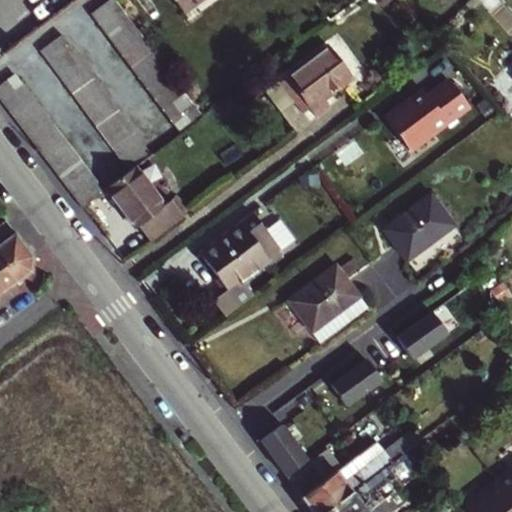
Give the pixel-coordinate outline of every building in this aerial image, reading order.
[(205,112),(156,50),(147,39),(116,0),(108,0),(94,11),(183,129),(205,112)] [(171,0),(174,3),(177,0),(186,11),(200,0),(171,0)] [(45,49),(93,113),(101,124),(133,167),(134,167),(154,151),(73,44),(65,34),(45,49)] [(328,48),(286,78),(314,116),(328,105),(322,97),(350,76),(328,48)] [(105,189),(56,124),(48,112),(16,70),(0,82),(0,92),(84,205),(105,189)] [(427,89),(391,117),(414,148),(473,105),(453,79),(432,95),(427,89)] [(151,241),(184,216),(171,200),(164,206),(134,167),(133,167),(106,188),(136,227),(139,226),(151,241)] [(383,230),(406,261),(455,226),(432,194),(383,230)] [(283,252),(265,227),(256,215),(202,255),(228,291),(213,302),(225,318),(253,297),(242,282),(283,252)] [(32,254),(5,217),(0,220),(0,256),(17,279),(29,269),(32,254)] [(0,290),(0,291),(17,279),(0,256),(0,290)] [(341,264),(292,300),(323,341),(371,305),(341,264)] [(438,305),(398,332),(415,357),(455,330),(438,305)] [(332,382),(350,406),(390,375),(371,352),(332,382)] [(322,511),(398,455),(415,442),(405,429),(380,448),(373,439),(339,464),(327,447),(308,461),(314,469),(294,484),(314,511),(322,511)] [(272,456),(284,471),(310,451),(298,435),(272,456)] [(286,474),(307,459),(312,454),(310,451),(284,471),(286,474)] [(414,475),(398,455),(322,511),(364,511),(400,485),(414,475)] [(308,461),(307,459),(286,474),(294,484),(314,469),(308,461)] [(511,511),(511,469),(466,504),(471,511),(511,511)] [(390,511),(409,498),(400,485),(364,511),(390,511)]
